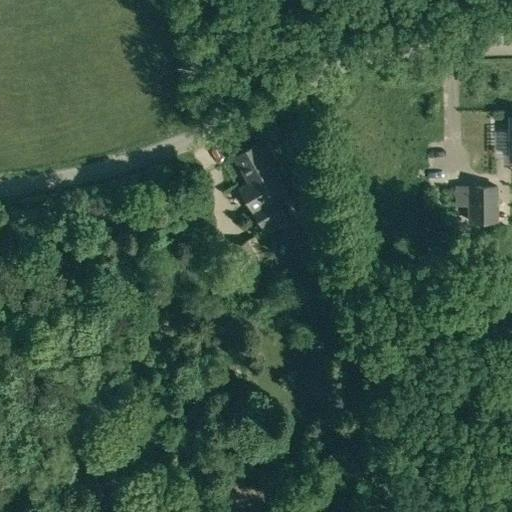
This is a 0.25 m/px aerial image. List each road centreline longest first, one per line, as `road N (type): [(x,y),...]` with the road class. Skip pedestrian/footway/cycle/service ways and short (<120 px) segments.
road 1 (unclassified): [(0,186),(94,172),(163,151),(346,64),(448,44),(511,44)]
road 2 (unknown): [(371,309),(407,347),(511,401)]
